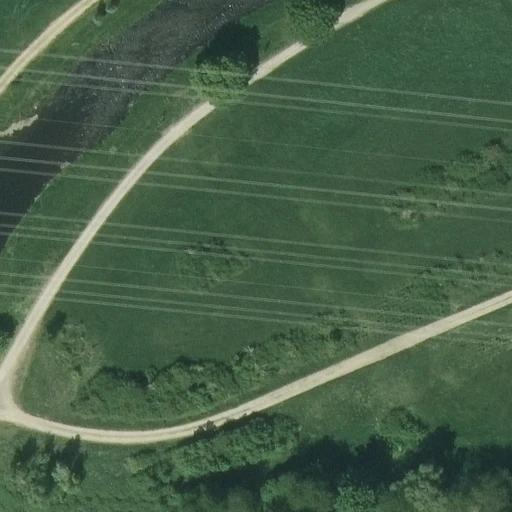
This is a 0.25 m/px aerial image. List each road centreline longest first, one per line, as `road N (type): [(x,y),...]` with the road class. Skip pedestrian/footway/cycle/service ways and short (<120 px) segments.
road 1 (track): [(511,302),(201,427),(70,437),(0,420)]
road 2 (track): [(374,0),(183,122),(112,196),(0,368)]
road 3 (track): [(101,0),(12,65),(0,84)]
